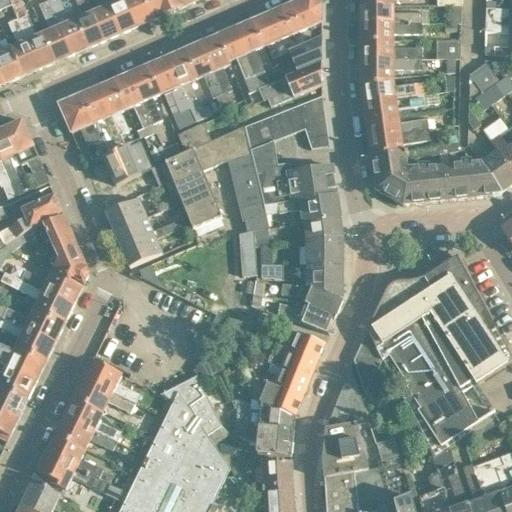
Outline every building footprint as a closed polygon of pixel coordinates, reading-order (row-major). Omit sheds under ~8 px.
[(0,0),(0,12),(13,6),(11,1),(10,0),(0,0)] [(12,0),(11,1),(13,6),(20,21),(41,71),(57,64),(45,36),(38,39),(21,0),(12,0)] [(89,50),(77,21),(70,24),(59,0),(48,0),(50,2),(51,7),(73,57),(89,50)] [(74,0),(83,19),(77,21),(89,50),(106,43),(87,0),(74,0)] [(87,0),(106,43),(122,36),(109,7),(106,0),(87,0)] [(113,0),(115,5),(109,7),(122,36),(138,29),(125,0),(113,0)] [(125,0),(138,29),(154,22),(143,0),(125,0)] [(143,0),(154,22),(172,14),(166,0),(143,0)] [(166,0),(172,14),(190,7),(187,0),(166,0)] [(292,36),(321,24),(321,7),(313,0),(305,0),(281,11),(292,36)] [(73,57),(51,7),(50,2),(39,7),(41,11),(50,33),(45,36),(57,64),(73,57)] [(393,14),(393,7),(361,8),(361,25),(421,25),(427,25),(427,14),(421,14),(393,14)] [(456,14),(450,14),(450,25),(457,25),(461,25),(462,8),(456,8),(456,14)] [(264,48),(268,47),(292,36),(281,11),(253,23),(264,48)] [(511,11),(510,12),(495,11),(486,11),(485,33),(510,34),(510,35),(511,34),(511,11)] [(41,71),(20,21),(9,26),(18,47),(12,50),(13,52),(24,78),(41,71)] [(264,48),(253,23),(235,30),(261,90),(270,86),(256,52),(264,48)] [(421,35),(421,25),(361,25),(362,42),(393,42),(393,35),(421,35)] [(450,25),(446,25),(446,33),(457,33),(457,25),(450,25)] [(261,90),(235,30),(219,37),(230,64),(237,61),(245,80),(251,94),(258,91),(261,90)] [(494,50),(493,57),(509,58),(511,57),(511,34),(510,35),(509,48),(493,48),(494,50)] [(231,66),(230,64),(219,37),(201,45),(228,109),(236,106),(230,92),(232,91),(223,70),(231,66)] [(287,67),(278,70),(282,81),(291,77),(322,64),(322,40),(290,53),(293,60),(285,64),(287,67)] [(393,42),(362,42),(362,60),(421,60),(421,49),(393,50),(393,42)] [(436,61),(445,61),(454,61),(460,61),(460,43),(436,43),(436,61)] [(228,109),(201,45),(185,52),(198,81),(204,78),(213,100),(217,98),(223,112),(228,109)] [(279,50),(271,53),(274,60),(282,57),(279,50)] [(0,76),(4,87),(24,78),(13,52),(2,57),(0,52),(0,76)] [(195,124),(213,116),(209,106),(201,110),(199,105),(190,84),(198,81),(185,52),(167,60),(195,124)] [(167,60),(148,68),(160,97),(171,93),(179,112),(173,114),(180,131),(195,124),(167,60)] [(393,80),(393,79),(393,71),(421,70),(421,60),(362,60),(362,84),(393,80)] [(445,61),(445,75),(454,74),(454,61),(445,61)] [(261,90),(258,91),(263,103),(267,101),(270,109),(293,100),(322,87),(322,64),(291,77),(282,81),(270,86),(261,90)] [(492,107),(509,95),(501,84),(500,85),(486,65),(469,77),(483,96),(484,96),(492,107)] [(160,97),(148,68),(131,75),(152,126),(163,121),(153,100),(160,97)] [(131,75),(114,82),(127,112),(133,109),(142,130),(136,133),(139,140),(143,139),(156,133),(152,126),(131,75)] [(454,78),(444,79),(445,94),(454,93),(454,78)] [(511,84),(508,79),(501,84),(509,95),(511,93),(511,84)] [(393,83),(393,80),(362,84),(362,87),(364,104),(424,96),(422,85),(394,89),(393,83)] [(114,82),(99,89),(120,137),(125,149),(136,144),(131,132),(129,133),(121,114),(127,112),(114,82)] [(99,89),(82,96),(95,126),(101,140),(108,157),(125,149),(120,137),(99,89)] [(82,96),(59,106),(72,135),(81,131),(87,146),(94,143),(101,160),(104,159),(108,157),(101,140),(95,126),(82,96)] [(367,122),(398,118),(397,110),(425,106),(424,96),(364,104),(367,122)] [(484,113),(492,107),(484,96),(483,96),(476,102),(484,113)] [(324,110),(322,98),(297,108),(299,114),(324,110)] [(305,131),(303,127),(299,114),(297,108),(286,112),(295,135),(305,131)] [(324,110),(299,114),(303,127),(326,123),(324,110)] [(480,128),(469,111),(469,125),(473,132),(480,128)] [(295,135),(286,112),(276,116),(285,139),(295,135)] [(276,116),(265,120),(274,143),(285,139),(276,116)] [(398,118),(367,122),(367,124),(369,136),(369,139),(429,131),(428,121),(399,124),(398,118)] [(265,120),(255,124),(264,147),(274,143),(265,120)] [(38,189),(49,184),(22,122),(4,130),(16,156),(21,167),(28,164),(38,189)] [(328,135),(326,123),(303,127),(305,131),(307,139),(328,135)] [(250,152),(264,147),(255,124),(244,128),(250,152)] [(212,143),(204,125),(178,137),(186,155),(212,143)] [(212,143),(186,155),(165,164),(178,194),(178,195),(182,204),(193,231),(222,219),(203,173),(227,162),(238,161),(252,158),(250,152),(244,128),(212,143)] [(24,195),(18,182),(9,160),(16,156),(4,130),(0,131),(0,162),(15,198),(24,195)] [(491,144),(499,155),(511,173),(511,136),(509,131),(507,130),(499,136),(500,137),(491,144)] [(429,131),(369,139),(372,158),(403,153),(402,147),(431,143),(429,131)] [(312,151),(330,148),(328,135),(307,139),(312,151)] [(108,157),(104,159),(116,187),(152,171),(152,170),(140,143),(136,144),(125,149),(108,157)] [(181,153),(177,144),(163,150),(167,159),(181,153)] [(403,153),(372,158),(377,192),(397,204),(403,208),(501,197),(501,194),(482,167),(477,170),(421,176),(409,178),(406,162),(418,160),(464,152),(458,145),(403,153)] [(167,159),(163,150),(162,147),(149,153),(154,164),(167,159)] [(511,173),(499,155),(482,167),(501,194),(511,186),(511,173)] [(15,198),(0,162),(0,185),(1,189),(3,188),(8,201),(15,198)] [(165,164),(152,170),(152,171),(160,189),(166,186),(173,182),(165,164)] [(264,175),(256,177),(264,208),(278,206),(337,197),(333,167),(291,173),(290,165),(278,167),(263,169),(264,175)] [(254,168),(233,173),(245,223),(248,234),(254,233),(268,231),(269,231),(266,217),(264,208),(256,177),(254,168)] [(173,182),(166,186),(171,198),(178,195),(178,194),(173,182)] [(0,251),(4,249),(7,248),(5,245),(18,237),(32,230),(62,213),(55,197),(54,197),(21,212),(25,220),(0,234),(0,251)] [(337,197),(278,206),(279,215),(280,215),(301,212),(303,226),(305,226),(305,225),(340,220),(338,206),(337,201),(337,197)] [(139,201),(105,215),(113,234),(147,219),(139,201)] [(57,254),(76,246),(64,219),(45,227),(57,254)] [(147,219),(113,234),(120,252),(154,237),(153,233),(147,219)] [(340,220),(305,225),(305,226),(305,246),(343,247),(343,239),(340,220)] [(511,221),(505,227),(500,229),(502,231),(503,234),(511,246),(511,221)] [(176,224),(164,228),(168,236),(179,231),(176,224)] [(168,236),(164,228),(153,233),(154,237),(120,252),(128,270),(162,256),(156,241),(168,236)] [(32,230),(18,237),(27,242),(31,244),(37,241),(32,230)] [(268,231),(254,233),(254,243),(269,241),(268,231)] [(7,248),(4,249),(10,252),(13,253),(27,242),(18,237),(5,245),(7,248)] [(60,261),(54,273),(70,281),(71,279),(84,286),(89,276),(76,246),(57,254),(60,261)] [(343,247),(305,246),(306,268),(343,269),(343,247)] [(0,269),(10,252),(4,249),(0,251),(0,269)] [(447,252),(438,258),(444,266),(452,260),(447,252)] [(273,256),(261,256),(261,266),(273,266),(273,256)] [(445,266),(430,276),(426,278),(422,280),(418,282),(413,283),(409,283),(404,283),(395,285),(386,294),(367,334),(381,360),(414,422),(433,461),(450,452),(450,450),(467,439),(463,433),(478,423),(463,395),(477,386),(511,363),(511,359),(457,258),(445,266)] [(273,266),(261,266),(261,279),(283,282),(283,267),(273,266)] [(343,269),(306,268),(307,286),(343,298),(343,269)] [(28,271),(22,282),(74,307),(82,290),(70,284),(70,282),(69,282),(70,281),(54,273),(50,282),(28,271)] [(6,274),(1,284),(40,303),(36,310),(35,312),(35,313),(49,320),(51,317),(66,325),(74,307),(22,282),(6,274)] [(257,282),(254,294),(264,296),(266,284),(257,282)] [(283,285),(281,297),(308,300),(306,305),(336,319),(343,302),(343,298),(307,286),(307,287),(283,285)] [(254,294),(251,308),(256,310),(261,312),(264,296),(254,294)] [(0,304),(0,317),(4,319),(56,344),(64,328),(65,326),(66,325),(51,317),(49,320),(35,313),(31,320),(9,309),(0,304)] [(279,304),(278,317),(288,320),(288,319),(299,324),(329,336),(336,319),(306,305),(303,314),(279,304)] [(0,327),(0,328),(22,339),(17,348),(17,349),(16,351),(31,358),(32,355),(47,362),(56,344),(4,319),(0,317),(0,327)] [(229,320),(230,323),(235,337),(243,335),(245,323),(229,320)] [(245,323),(243,335),(258,339),(261,326),(245,323)] [(279,347),(283,349),(318,363),(325,345),(297,334),(283,331),(279,347)] [(355,361),(354,361),(354,362),(365,396),(381,360),(367,334),(363,342),(365,343),(360,351),(359,351),(359,352),(361,353),(355,361)] [(0,345),(0,363),(37,382),(46,365),(46,364),(47,362),(32,355),(31,358),(16,351),(15,353),(0,345)] [(198,378),(200,381),(221,371),(213,348),(195,374),(197,378),(198,378)] [(318,363),(283,349),(280,356),(273,353),(269,364),(272,365),(283,370),(311,381),(318,363)] [(83,380),(135,406),(140,397),(117,386),(122,378),(92,363),(92,362),(83,380)] [(0,363),(0,374),(4,377),(0,384),(0,389),(13,396),(14,393),(29,400),(37,382),(0,363)] [(272,365),(266,379),(265,383),(304,399),(311,381),(283,370),(272,365)] [(248,368),(234,373),(240,386),(253,381),(248,368)] [(350,370),(326,431),(356,426),(368,424),(366,418),(351,370),(350,370)] [(208,511),(212,506),(213,505),(213,504),(220,489),(221,489),(221,488),(228,472),(229,472),(230,471),(229,471),(230,471),(230,470),(209,440),(223,430),(200,381),(198,378),(197,378),(161,397),(168,400),(176,404),(167,421),(158,440),(149,458),(139,477),(130,496),(121,511),(208,511)] [(74,397),(74,399),(104,414),(105,412),(109,404),(131,414),(135,406),(83,380),(74,397)] [(267,389),(265,394),(261,404),(263,405),(295,419),(304,399),(265,383),(263,387),(267,389)] [(0,411),(19,421),(27,403),(28,401),(29,400),(14,393),(13,396),(0,389),(0,411)] [(73,400),(65,417),(117,443),(122,434),(99,423),(103,415),(104,414),(74,399),(73,400)] [(168,400),(159,417),(167,421),(176,404),(168,400)] [(263,405),(262,411),(251,409),(252,404),(232,401),(238,417),(237,427),(261,429),(261,428),(294,432),(295,419),(263,405)] [(0,411),(0,439),(8,443),(19,421),(0,411)] [(167,421),(159,417),(158,416),(148,436),(158,440),(167,421)] [(56,435),(55,437),(85,451),(86,450),(90,442),(112,453),(117,443),(65,417),(56,435)] [(326,431),(323,462),(324,479),(352,474),(368,471),(356,426),(326,431)] [(261,429),(237,427),(236,437),(248,438),(248,440),(259,441),(257,455),(291,459),(294,432),(261,428),(261,429)] [(139,454),(140,454),(149,458),(158,440),(148,436),(139,454)] [(54,438),(46,455),(99,481),(103,472),(81,461),(85,453),(85,451),(55,437),(54,438)] [(379,456),(396,452),(392,439),(375,444),(379,456)] [(395,506),(395,511),(414,511),(403,471),(396,452),(379,456),(384,468),(395,506)] [(450,452),(433,461),(438,473),(454,463),(450,452)] [(140,454),(131,473),(139,477),(149,458),(140,454)] [(46,455),(37,474),(52,481),(50,485),(66,492),(72,479),(125,505),(130,496),(122,492),(99,481),(46,455)] [(511,511),(511,470),(507,456),(490,462),(507,511),(511,511)] [(263,485),(264,492),(277,491),(277,488),(293,487),(291,464),(275,465),(275,462),(261,463),(262,470),(251,471),(252,485),(263,485)] [(507,511),(490,462),(474,468),(477,477),(488,511),(507,511)] [(473,466),(463,469),(475,502),(468,505),(470,511),(488,511),(477,477),(474,468),(473,466)] [(395,511),(395,506),(384,468),(368,471),(352,474),(358,508),(358,511),(395,511)] [(122,492),(130,496),(139,477),(131,473),(122,492)] [(445,491),(438,473),(427,478),(432,494),(416,498),(420,511),(449,511),(445,491)] [(358,511),(358,508),(352,474),(324,479),(326,511),(358,511)] [(470,511),(468,505),(458,476),(448,480),(459,508),(449,511),(470,511)] [(35,478),(21,508),(29,511),(52,511),(53,509),(59,511),(66,511),(68,508),(35,478)] [(277,491),(264,492),(264,511),(294,511),(293,487),(277,488),(277,491)]
